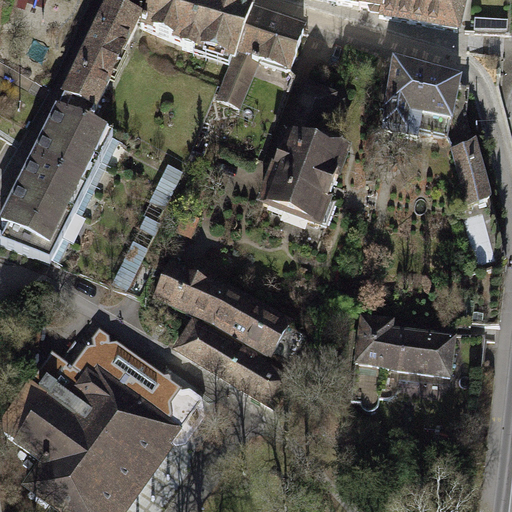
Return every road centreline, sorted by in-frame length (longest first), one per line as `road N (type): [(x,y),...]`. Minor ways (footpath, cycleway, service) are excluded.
road 1 (residential): [(251,1),(458,60),(479,79),(511,197)]
road 2 (residential): [(265,422),(50,285),(0,271)]
road 3 (residential): [(102,0),(0,197)]
